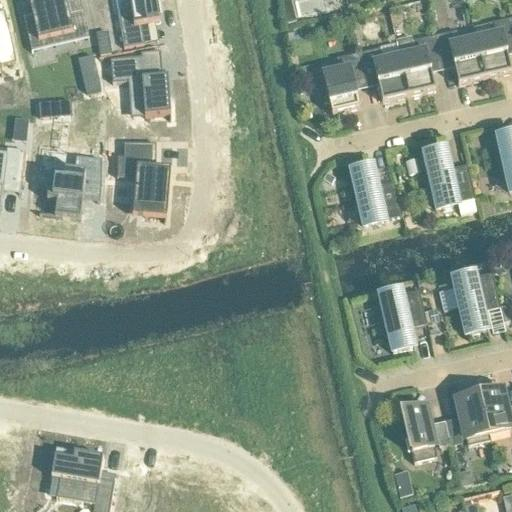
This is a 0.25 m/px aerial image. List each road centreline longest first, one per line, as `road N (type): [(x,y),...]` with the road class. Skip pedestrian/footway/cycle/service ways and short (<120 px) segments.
road 1 (residential): [(0,247),(112,256),(185,246),(201,219),(204,141),(186,0)]
road 2 (residential): [(0,414),(237,460),(291,511)]
road 3 (residential): [(511,110),(331,151)]
road 4 (residential): [(511,361),(380,391)]
